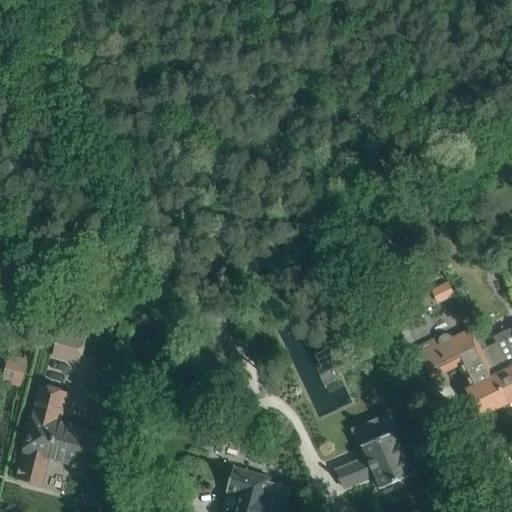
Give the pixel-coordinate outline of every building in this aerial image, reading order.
[(438,304),(455,295),(448,281),(431,289),(438,304)] [(199,318),(214,358),(242,348),(227,308),(199,318)] [(60,327),(53,356),(79,362),(86,334),(60,327)] [(434,339),(417,347),(423,359),(431,377),(463,361),(476,386),(467,390),(480,416),(493,409),(495,411),(497,412),(499,412),(501,411),(503,410),(504,408),(505,406),(505,404),(507,402),(481,351),(472,333),(470,330),(452,339),(451,336),(449,335),(447,334),(445,334),(442,334),(440,336),(439,338),(438,340),(439,343),(440,345),(437,346),(434,339)] [(477,331),(472,333),(481,351),(507,402),(511,399),(511,335),(497,343),(486,348),(477,331)] [(9,356),(2,381),(21,385),(28,360),(9,356)] [(60,421),(67,392),(40,385),(19,465),(45,471),(48,458),(71,464),(71,465),(73,466),(72,469),(87,473),(88,469),(90,470),(91,469),(93,469),(94,464),(96,465),(98,456),(96,456),(102,433),(60,421)] [(367,459),(336,472),(338,477),(337,477),(339,482),(340,481),(343,487),(373,474),(380,489),(413,475),(405,456),(395,431),(388,416),(355,430),(361,445),(367,459)] [(222,511),(284,511),(291,488),(269,482),(271,478),(233,467),(227,491),(228,491),(222,511)]
